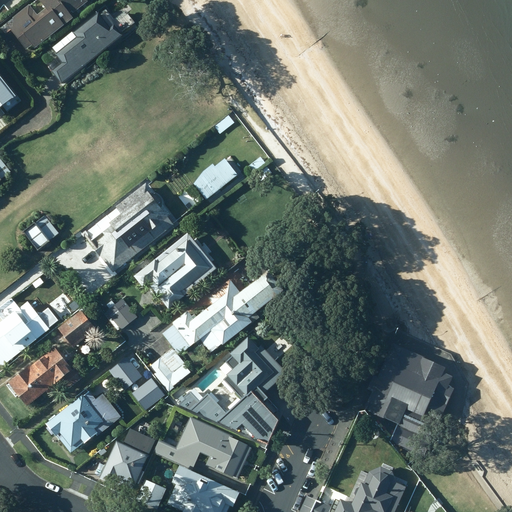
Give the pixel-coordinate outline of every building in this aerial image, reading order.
[(35,46),(38,49),(78,18),(76,15),(96,0),(43,0),(42,1),(49,10),(40,16),(33,6),(15,19),(19,25),(13,29),(28,51),(35,46)] [(54,72),(64,85),(126,37),(124,34),(138,23),(128,11),(116,21),(105,12),(58,49),(61,53),(58,56),(64,64),(54,72)] [(0,111),(20,95),(0,70),(0,111)] [(236,123),(230,115),(215,127),(221,135),(236,123)] [(210,201),(242,175),(224,153),(213,162),(199,183),(201,184),(185,209),(195,212),(204,194),(210,201)] [(0,157),(0,186),(6,182),(4,180),(13,173),(0,157)] [(267,163),(262,157),(248,166),(254,174),(267,163)] [(164,198),(151,181),(109,214),(120,230),(135,219),(141,227),(170,238),(174,235),(183,205),(164,198)] [(48,217),(26,233),(42,253),(54,244),(52,243),(62,235),(48,217)] [(103,231),(95,221),(78,235),(86,245),(103,231)] [(190,233),(137,277),(147,290),(152,286),(173,312),(190,298),(188,297),(221,270),(190,233)] [(140,243),(121,258),(131,270),(157,249),(159,242),(146,237),(144,244),(140,243)] [(225,345),(226,347),(262,319),(259,315),(288,293),(273,273),(243,294),(233,281),(211,298),(217,306),(200,319),(197,316),(194,318),(191,312),(175,324),(177,326),(166,335),(183,357),(204,342),(214,354),(225,345)] [(55,279),(44,287),(50,294),(60,286),(55,279)] [(109,313),(122,330),(132,322),(138,317),(124,300),(109,313)] [(74,304),(63,312),(68,319),(79,311),(74,304)] [(59,327),(76,348),(98,330),(81,310),(59,327)] [(17,312),(0,325),(0,361),(5,367),(46,336),(32,318),(26,323),(17,312)] [(157,317),(146,325),(151,332),(162,323),(157,317)] [(290,376),(264,347),(261,350),(253,340),(235,356),(244,366),(232,376),(251,398),(230,417),(211,395),(202,403),(193,394),(187,399),(188,401),(182,406),(201,415),(203,413),(208,419),(239,433),(245,427),(260,443),(268,446),(280,418),(268,405),(273,401),(269,396),(290,376)] [(447,372),(450,367),(393,340),(370,389),(375,391),(367,407),(402,424),(395,438),(400,445),(428,456),(456,387),(451,385),(456,375),(447,372)] [(84,379),(58,347),(11,385),(31,409),(50,393),(53,396),(65,386),(69,391),(84,379)] [(162,359),(151,367),(170,392),(193,374),(174,349),(162,359)] [(123,363),(123,362),(98,381),(105,390),(119,379),(121,381),(131,373),(137,382),(150,372),(136,353),(123,363)] [(99,401),(92,393),(50,426),(52,428),(49,430),(55,437),(57,435),(60,439),(61,438),(74,455),(87,445),(89,446),(124,418),(106,396),(99,401)] [(236,440),(235,438),(193,418),(192,420),(190,419),(184,421),(182,429),(183,434),(186,435),(181,444),(171,450),(167,459),(186,467),(194,451),(204,455),(201,462),(232,476),(246,445),(236,440)] [(100,457),(92,476),(118,489),(122,480),(138,488),(153,458),(151,457),(154,450),(130,438),(128,442),(124,440),(122,444),(120,443),(111,463),(100,457)] [(393,511),(403,489),(392,484),(393,482),(389,471),(378,466),(365,469),(365,471),(362,470),(348,502),(337,498),(330,511),(393,511)] [(238,510),(244,495),(184,468),(176,485),(179,486),(171,505),(185,511),(231,511),(233,508),(238,510)] [(168,491),(148,481),(139,500),(159,510),(168,491)] [(327,511),(330,507),(313,499),(307,511),(327,511)]
